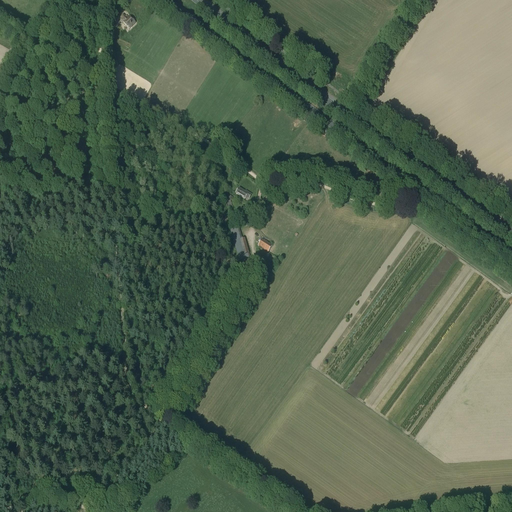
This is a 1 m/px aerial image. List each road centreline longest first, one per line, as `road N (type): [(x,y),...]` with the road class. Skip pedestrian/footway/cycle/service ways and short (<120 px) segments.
road 1 (track): [(48,2),(98,17),(125,374),(160,421)]
road 2 (primary): [(165,0),(511,255)]
road 3 (primary): [(511,233),(196,0)]
road 4 (track): [(284,186),(266,184),(195,134),(100,87)]
road 5 (track): [(160,421),(250,276)]
road 6 (track): [(160,421),(295,511)]
